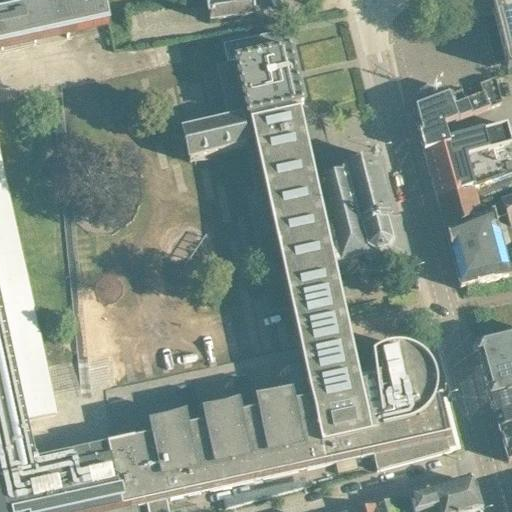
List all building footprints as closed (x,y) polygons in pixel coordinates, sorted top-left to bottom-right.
[(0,0),(0,54),(48,44),(109,30),(105,13),(102,0),(0,0)] [(212,0),(206,1),(209,22),(254,15),(252,0),(212,0)] [(511,2),(490,8),(506,73),(511,71),(511,2)] [(224,54),(227,66),(216,68),(217,70),(229,121),(240,119),(298,107),(302,106),(290,50),(286,51),(282,34),(267,37),(266,32),(222,43),(224,54)] [(465,103),(461,93),(413,112),(422,153),(443,148),(448,146),(443,129),(501,105),(495,80),(479,86),(483,96),(465,103)] [(111,447),(108,448),(24,466),(23,460),(19,442),(15,425),(55,417),(51,395),(45,368),(0,164),(0,511),(138,511),(137,508),(146,506),(147,511),(168,511),(166,503),(373,457),(376,473),(454,452),(455,452),(461,451),(447,398),(444,399),(434,401),(435,397),(436,394),(436,390),(436,386),(436,383),(435,379),(434,375),(433,372),(432,369),(430,367),(429,364),(427,362),(425,360),(423,358),(421,356),(418,355),(414,353),(410,351),(406,350),(402,349),(397,349),(392,349),(388,349),(385,350),(382,351),(379,352),(377,353),(374,355),(372,357),(373,367),(357,374),(349,341),(347,330),(333,269),(315,184),(312,170),(315,169),(310,149),(307,149),(301,124),(302,124),(298,107),(240,119),(246,142),(253,141),(296,340),(308,393),(307,393),(297,349),(117,388),(110,390),(105,391),(111,447)] [(190,163),(245,147),(246,147),(246,142),(240,119),(229,121),(213,125),(210,126),(187,131),(182,132),(183,134),(187,153),(188,156),(190,163)] [(443,148),(422,153),(436,204),(472,192),(511,177),(511,154),(510,147),(511,146),(506,126),(447,142),(448,146),(443,148)] [(408,263),(409,263),(409,262),(411,261),(399,218),(393,219),(392,217),(390,218),(387,207),(389,206),(388,203),(386,204),(383,193),(386,193),(385,190),(383,190),(380,180),(382,179),(381,176),(379,177),(376,166),(378,166),(378,163),(376,163),(377,162),(376,159),(373,157),(370,158),(369,161),(369,163),(366,164),(365,162),(349,167),(349,168),(346,169),(346,168),(340,170),(342,174),(340,175),(341,177),(315,184),(333,269),(337,268),(340,281),(367,273),(368,274),(370,273),(389,268),(391,268),(391,267),(393,267),(393,266),(408,262),(408,263)] [(511,177),(472,192),(436,204),(445,236),(496,218),(501,233),(511,229),(511,177)] [(511,229),(501,233),(496,218),(445,236),(460,290),(464,289),(476,287),(509,279),(511,277),(511,229)] [(476,347),(474,348),(482,372),(511,363),(511,338),(490,344),(479,347),(476,347)] [(511,363),(482,372),(489,400),(511,392),(511,363)] [(511,392),(489,400),(498,430),(511,425),(511,392)] [(511,425),(498,430),(508,464),(511,462),(511,425)] [(480,511),(473,486),(472,481),(408,498),(408,499),(399,501),(402,511),(480,511)] [(376,511),(393,511),(392,503),(375,508),(376,511)]
